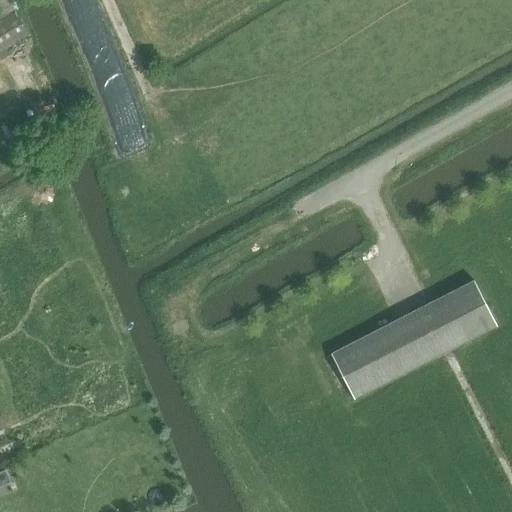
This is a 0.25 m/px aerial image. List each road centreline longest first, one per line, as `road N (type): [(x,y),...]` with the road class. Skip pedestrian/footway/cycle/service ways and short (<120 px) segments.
road 1 (unclassified): [(304,208),(511,92)]
road 2 (residential): [(138,408),(0,463)]
